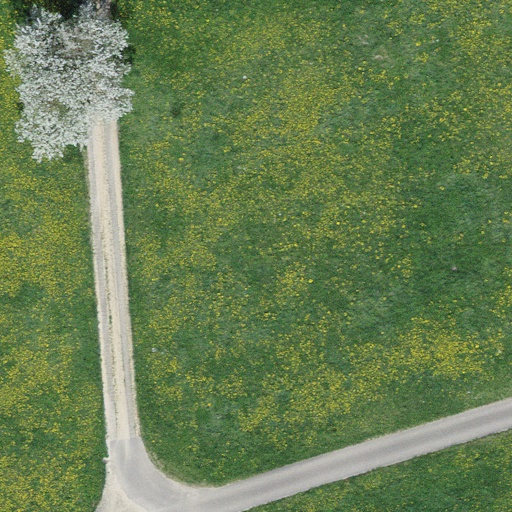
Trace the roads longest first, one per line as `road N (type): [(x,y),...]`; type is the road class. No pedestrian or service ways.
road 1 (track): [(96,0),(130,511)]
road 2 (track): [(187,511),(511,416)]
